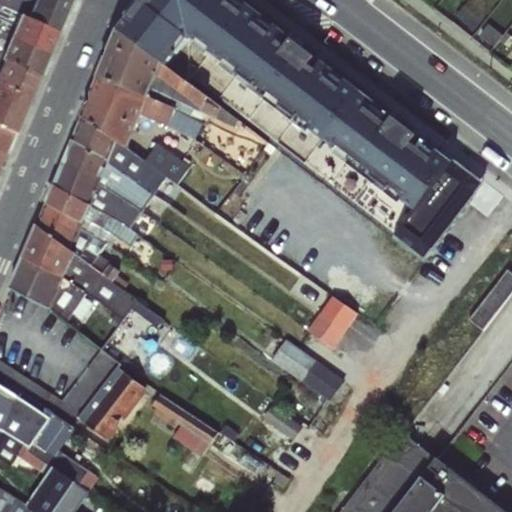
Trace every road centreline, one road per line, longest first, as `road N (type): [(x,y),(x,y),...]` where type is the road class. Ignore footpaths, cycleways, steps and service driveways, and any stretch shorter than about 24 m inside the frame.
road 1 (secondary): [(0,241),(95,0)]
road 2 (secondary): [(511,138),(334,0)]
